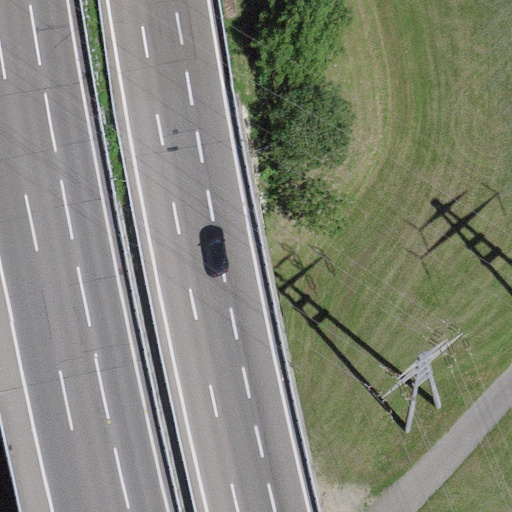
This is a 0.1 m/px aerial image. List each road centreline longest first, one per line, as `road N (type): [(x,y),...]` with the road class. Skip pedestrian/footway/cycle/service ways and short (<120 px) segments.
road 1 (motorway): [(257,511),(156,0)]
road 2 (motorway): [(11,0),(59,282),(110,511)]
